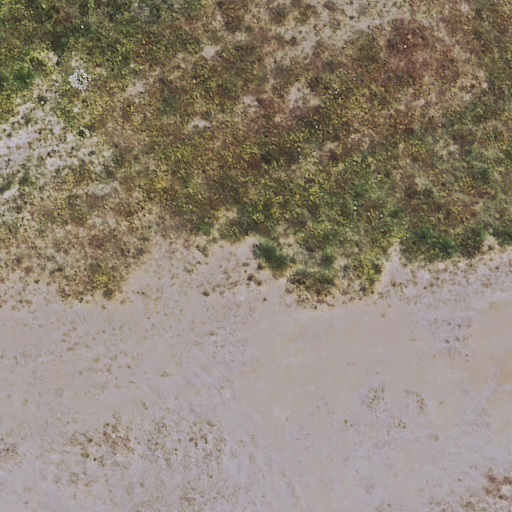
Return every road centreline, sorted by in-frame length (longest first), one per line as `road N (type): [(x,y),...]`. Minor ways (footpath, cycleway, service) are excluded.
road 1 (unknown): [(435,486),(272,0)]
road 2 (unknown): [(375,511),(511,454)]
